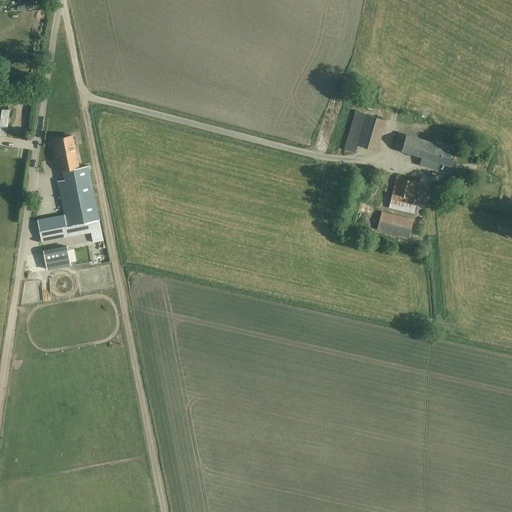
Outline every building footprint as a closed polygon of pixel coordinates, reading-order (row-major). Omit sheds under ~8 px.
[(0,134),(6,135),(9,110),(0,108),(0,134)] [(355,111),(350,130),(344,149),(355,152),(357,145),(377,151),(386,120),(355,111)] [(398,132),(393,149),(422,157),(419,165),(438,170),(440,163),(452,166),(457,150),(398,132)] [(101,230),(91,176),(88,166),(79,167),(74,143),(72,144),(71,136),(57,138),(59,149),(57,150),(61,171),(63,171),(65,180),(57,181),(64,215),(38,220),(42,242),(101,230)] [(417,181),(398,176),(396,176),(389,207),(414,213),(417,199),(413,198),(417,181)] [(48,209),(55,207),(51,194),(45,195),(48,209)] [(377,229),(409,237),(413,220),(381,212),(377,229)] [(71,265),(67,246),(43,251),(47,269),(71,265)]
